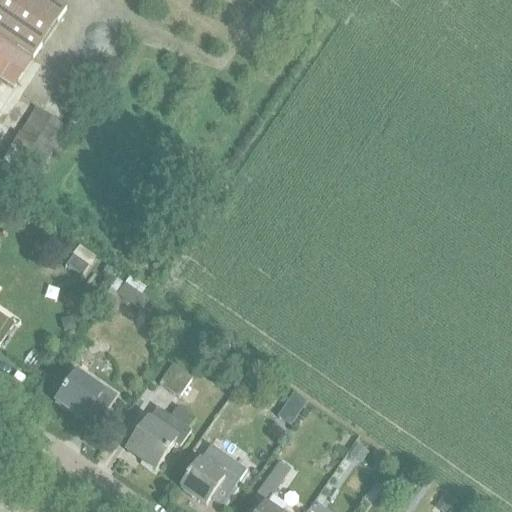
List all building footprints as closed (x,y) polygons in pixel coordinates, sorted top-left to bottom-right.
[(0,0),(0,75),(17,50),(33,61),(66,11),(49,0),(0,0)] [(36,109),(8,153),(42,174),(69,130),(36,109)] [(73,258),(66,267),(82,278),(89,268),(73,258)] [(119,298),(140,313),(147,303),(126,288),(119,298)] [(0,345),(14,327),(0,316),(0,345)] [(159,387),(177,399),(189,382),(171,369),(159,387)] [(87,418),(99,426),(118,399),(105,390),(102,394),(77,377),(66,392),(64,390),(63,392),(65,394),(57,405),(83,423),(87,418)] [(177,408),(170,419),(159,411),(150,424),(149,423),(127,453),(156,473),(176,445),(182,449),(193,434),(188,431),(196,421),(177,408)] [(369,459),(370,446),(357,444),(356,457),(369,459)] [(210,449),(199,465),(190,479),(188,477),(186,481),(188,482),(181,491),(207,508),(211,501),(221,508),(239,482),(240,483),(246,474),(210,449)] [(254,499),(266,506),(291,472),(279,464),(254,499)]
